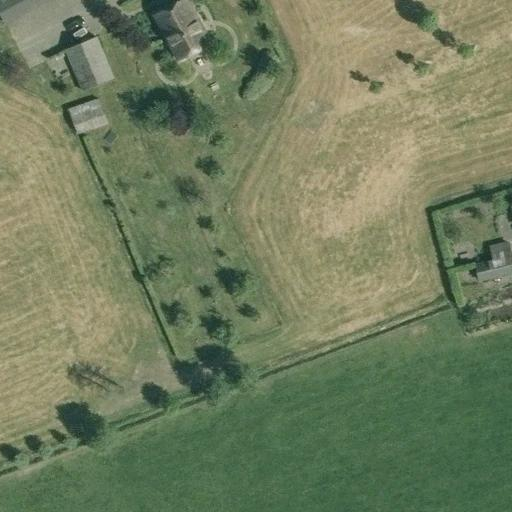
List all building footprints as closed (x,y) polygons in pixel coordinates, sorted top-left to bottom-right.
[(47,0),(0,0),(0,10),(6,22),(47,0)] [(212,43),(189,0),(182,0),(156,14),(180,60),(212,43)] [(66,50),(83,92),(115,78),(98,36),(66,50)] [(68,108),(75,129),(76,134),(107,124),(99,98),(94,100),(68,108)] [(475,264),(479,280),(511,272),(511,259),(507,242),(491,246),(494,259),(475,264)]
